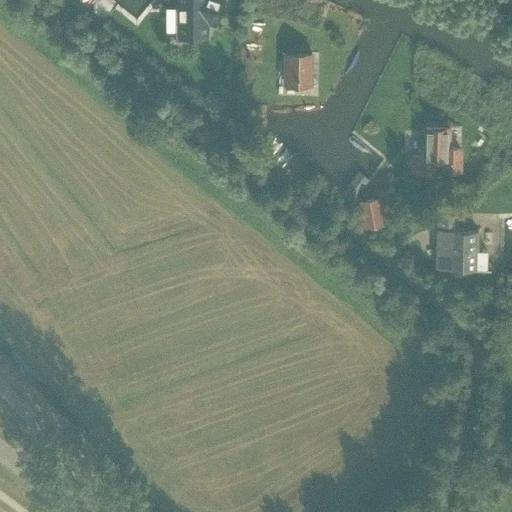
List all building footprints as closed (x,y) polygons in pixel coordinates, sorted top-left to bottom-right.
[(175,0),(175,36),(209,36),(209,25),(215,27),(224,0),(175,0)] [(310,84),(310,53),(285,52),(285,84),(310,84)] [(451,125),(423,124),(422,154),(410,154),(409,173),(435,174),(435,157),(442,158),(442,171),(461,171),(462,145),(451,145),(451,125)] [(382,222),(376,198),(362,201),(367,225),(382,222)] [(459,198),(437,198),(437,224),(458,224),(459,198)] [(477,268),(478,230),(438,228),(437,265),(452,266),(452,267),(477,268)]
